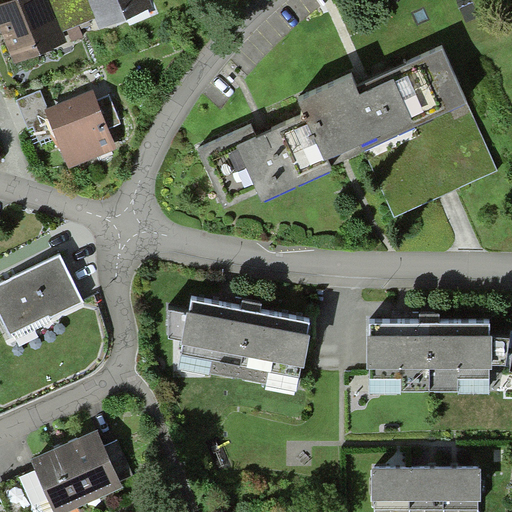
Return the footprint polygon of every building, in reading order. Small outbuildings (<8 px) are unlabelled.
[(9,0),(0,4),(0,24),(16,63),(67,41),(62,30),(49,0),(9,0)] [(89,0),(49,0),(62,30),(96,16),(89,0)] [(89,0),(96,16),(102,29),(153,8),(149,0),(89,0)] [(397,217),(496,171),(440,48),(356,86),(350,72),(297,96),(305,113),(255,136),(250,124),(199,147),(225,204),(260,187),(264,196),(330,166),(321,148),(357,131),(397,217)] [(50,118),(69,165),(116,146),(93,89),(48,107),(40,89),(17,98),(28,126),(50,118)] [(126,123),(111,92),(100,97),(116,128),(126,123)] [(0,280),(0,310),(10,333),(80,301),(58,254),(0,280)] [(241,304),(189,295),(187,307),(169,304),(164,332),(184,335),(181,351),(215,356),(213,369),(267,378),(268,367),(301,372),(311,315),(263,307),(264,301),(243,297),(241,304)] [(511,327),(490,327),(490,314),(434,314),(366,313),(365,374),(400,374),(399,385),(460,386),(460,371),(491,372),(491,358),(511,358),(511,327)] [(117,440),(107,445),(99,426),(35,455),(39,464),(18,474),(31,502),(49,494),(57,511),(62,511),(124,483),(122,479),(132,474),(117,440)] [(372,502),(482,503),(483,456),(373,456),(372,502)]
